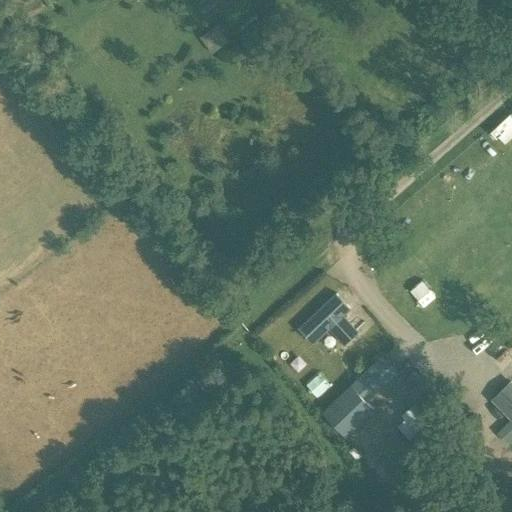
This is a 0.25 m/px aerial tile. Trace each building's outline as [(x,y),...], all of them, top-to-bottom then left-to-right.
[(220,47),(229,40),(217,24),(208,31),(220,47)] [(346,319),(344,317),(353,310),(337,293),(298,328),(312,343),(316,339),(329,327),(345,344),(358,332),(356,330),(346,319)] [(373,409),(367,401),(365,400),(395,372),(381,358),(358,379),(323,413),(345,436),(358,423),(373,409)] [(438,382),(403,414),(420,433),(444,411),(435,401),(446,391),(438,382)] [(511,382),(494,400),(511,418),(511,382)] [(451,402),(421,452),(437,462),(467,412),(451,402)] [(477,409),(469,406),(461,427),(467,429),(469,430),(477,409)] [(509,444),(511,440),(511,424),(510,422),(499,434),(509,444)] [(360,457),(353,448),(347,453),(355,462),(360,457)] [(416,462),(392,482),(416,510),(440,491),(416,462)] [(446,511),(436,499),(420,511),(446,511)]
